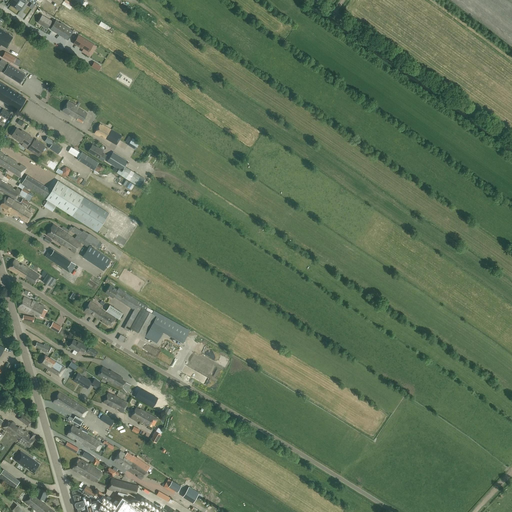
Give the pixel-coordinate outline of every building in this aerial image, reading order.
[(27,2),(24,0),(11,0),(9,3),(12,5),(12,6),(16,9),(17,8),(20,11),(27,2)] [(50,29),(67,40),(73,31),(56,20),(54,23),(51,22),(52,21),(42,15),(38,23),(42,25),(43,25),(48,28),(49,26),(51,27),(50,29)] [(103,28),(107,30),(109,26),(105,24),(106,24),(101,21),(99,25),(103,28)] [(0,46),(1,45),(6,48),(12,37),(9,35),(9,34),(0,29),(0,46)] [(78,35),(73,43),(83,49),(82,51),(87,54),(90,49),(93,51),(96,46),(78,35)] [(2,57),(14,63),(17,58),(5,52),(2,57)] [(0,61),(0,71),(1,72),(2,70),(4,71),(3,73),(20,84),(20,83),(19,83),(25,74),(26,75),(26,74),(1,59),(0,61)] [(0,99),(18,111),(26,99),(21,95),(17,92),(17,93),(10,89),(10,88),(6,86),(0,82),(0,99)] [(82,123),(87,114),(78,108),(78,107),(68,101),(62,111),(69,115),(69,114),(72,116),(77,119),(77,120),(82,123)] [(7,119),(10,113),(3,108),(0,112),(0,122),(2,119),(1,118),(2,116),(7,119)] [(16,126),(25,129),(27,124),(18,121),(16,126)] [(112,130),(100,123),(95,133),(99,136),(101,135),(103,136),(103,137),(116,145),(122,136),(113,131),(113,130),(112,129),(112,130)] [(28,147),(34,138),(22,130),(21,131),(16,128),(12,135),(15,137),(14,138),(24,145),(28,147)] [(45,146),(34,138),(28,147),(32,150),(31,151),(39,156),(45,146)] [(128,140),(124,138),(121,145),(134,151),(138,142),(129,138),(128,140)] [(96,147),(92,145),(88,151),(92,154),(103,161),(106,155),(102,153),(103,151),(97,147),(96,147)] [(81,153),(71,147),(68,152),(78,158),(77,159),(94,170),(93,172),(97,175),(98,173),(100,170),(103,173),(106,168),(102,166),(98,164),(98,162),(82,152),(81,153)] [(20,166),(16,164),(17,162),(0,151),(0,164),(21,177),(26,168),(21,165),(20,166)] [(113,152),(107,162),(122,171),(128,161),(113,152)] [(66,167),(61,169),(62,174),(67,176),(70,173),(70,169),(66,167)] [(134,172),(131,170),(125,178),(129,180),(134,172)] [(48,188),(27,175),(21,184),(46,199),(52,190),(48,188)] [(0,192),(3,194),(6,193),(16,199),(19,195),(21,190),(17,188),(16,190),(13,188),(13,187),(7,184),(7,183),(0,179),(0,192)] [(52,190),(46,199),(72,215),(97,232),(109,213),(84,197),(58,181),(54,186),(52,190)] [(6,196),(0,206),(6,211),(6,210),(9,212),(15,215),(21,205),(16,202),(17,201),(8,196),(8,197),(6,196)] [(44,206),(52,211),(56,206),(47,200),(44,206)] [(21,205),(15,215),(17,217),(18,216),(21,218),(21,219),(28,223),(28,221),(33,214),(26,209),(26,208),(21,205)] [(78,253),(82,246),(80,245),(80,242),(53,225),(47,235),(67,248),(68,247),(71,249),(70,250),(75,253),(76,252),(78,253)] [(73,227),(71,226),(69,229),(95,246),(99,240),(89,233),(89,234),(83,230),(82,231),(74,226),(73,227)] [(111,240),(117,243),(122,233),(119,231),(115,237),(113,236),(111,240)] [(90,245),(82,257),(103,271),(111,259),(90,245)] [(70,273),(76,265),(51,248),(45,256),(70,273)] [(21,265),(19,264),(19,262),(15,259),(9,269),(34,284),(39,275),(40,275),(38,274),(22,264),(21,265)] [(47,273),(42,281),(51,287),(56,279),(47,273)] [(130,327),(145,336),(157,342),(163,331),(183,342),(189,331),(147,308),(148,306),(139,301),(119,288),(117,290),(110,285),(105,292),(112,297),(111,297),(113,298),(113,297),(134,310),(124,328),(128,331),(130,327)] [(25,310),(29,312),(35,301),(33,300),(32,301),(24,297),(18,308),(25,311),(25,310)] [(45,306),(35,301),(29,312),(34,315),(35,314),(38,315),(38,317),(39,317),(39,316),(43,318),(47,310),(44,308),(45,306)] [(97,318),(101,310),(99,308),(99,307),(91,301),(84,311),(89,315),(90,314),(97,318)] [(122,313),(114,308),(110,305),(106,310),(111,314),(119,319),(122,313)] [(101,310),(97,318),(99,320),(100,319),(102,320),(102,322),(108,325),(113,318),(105,312),(101,310)] [(53,322),(50,327),(55,331),(58,332),(61,327),(59,325),(53,322)] [(68,345),(74,349),(74,350),(77,352),(79,349),(83,352),(87,346),(79,341),(78,342),(73,339),(71,343),(70,342),(68,345)] [(44,345),(37,342),(35,347),(41,349),(41,350),(46,353),(47,351),(50,353),(52,351),(53,352),(55,349),(49,346),(44,343),(44,345)] [(95,357),(98,352),(89,346),(86,352),(95,357)] [(60,376),(65,368),(45,355),(40,364),(60,376)] [(169,366),(177,369),(179,363),(171,360),(169,366)] [(110,371),(103,367),(97,376),(126,392),(131,385),(126,382),(122,380),(123,378),(110,370),(110,371)] [(196,368),(190,375),(195,379),(201,373),(196,368)] [(69,372),(66,378),(72,381),(75,375),(69,372)] [(91,382),(78,373),(74,380),(78,383),(78,382),(81,384),(80,384),(84,387),(85,385),(88,386),(87,387),(88,388),(91,382)] [(94,379),(92,383),(94,385),(93,386),(96,388),(99,384),(100,382),(94,379)] [(158,397),(140,388),(135,396),(153,406),(158,397)] [(123,413),(128,403),(118,398),(108,392),(103,402),(116,409),(117,408),(120,409),(119,411),(123,413)] [(88,410),(59,393),(53,402),(58,405),(59,404),(61,405),(62,406),(72,413),(74,411),(84,417),(88,410)] [(140,421),(145,412),(140,409),(136,407),(130,417),(137,421),(139,420),(140,421)] [(18,418),(29,427),(32,423),(25,416),(27,414),(23,411),(18,418)] [(145,412),(140,421),(149,426),(150,423),(154,425),(158,418),(154,416),(145,412)] [(11,423),(8,420),(3,427),(19,440),(29,447),(35,438),(34,437),(35,435),(32,433),(30,435),(27,433),(28,433),(25,431),(24,431),(22,430),(22,429),(19,426),(17,427),(15,426),(16,424),(13,422),(11,423)] [(82,431),(73,426),(67,435),(72,439),(73,437),(76,439),(76,440),(88,447),(89,446),(91,448),(92,447),(99,450),(101,446),(99,444),(101,442),(87,434),(87,433),(88,432),(89,431),(83,428),(82,431)] [(157,441),(161,434),(155,430),(152,435),(153,436),(152,438),(151,437),(150,439),(155,442),(156,440),(157,441)] [(84,451),(82,456),(92,462),(94,457),(84,451)] [(127,469),(136,457),(133,455),(133,456),(127,452),(126,454),(121,451),(113,461),(118,464),(119,463),(122,465),(121,465),(127,470),(127,469)] [(21,452),(15,460),(19,463),(26,467),(27,467),(29,469),(34,472),(39,464),(37,462),(21,452)] [(146,464),(136,457),(127,469),(134,474),(135,473),(138,474),(137,476),(141,479),(148,470),(144,467),(146,464)] [(83,475),(89,464),(82,459),(81,460),(79,459),(72,469),(77,472),(78,471),(81,472),(80,473),(83,475)] [(89,464),(83,475),(94,482),(95,481),(97,482),(103,473),(90,465),(90,464),(89,464)] [(109,467),(105,472),(113,477),(116,472),(109,467)] [(0,479),(14,489),(20,481),(3,469),(0,473),(0,479)] [(135,495),(138,486),(112,479),(108,489),(115,491),(115,489),(119,490),(119,491),(127,493),(128,492),(131,493),(131,494),(135,495)] [(181,486),(172,481),(169,486),(165,484),(164,487),(173,492),(174,490),(177,492),(181,486)] [(84,488),(80,486),(79,487),(94,497),(97,492),(89,486),(88,488),(86,486),(84,488)] [(199,492),(189,486),(183,496),(193,503),(199,492)] [(38,487),(37,490),(39,492),(37,497),(37,498),(39,499),(39,498),(43,500),(46,492),(46,491),(41,488),(41,489),(38,487)] [(177,511),(174,510),(172,511),(146,511),(122,496),(111,511),(99,511),(96,502),(87,504),(86,500),(87,500),(86,499),(87,499),(87,498),(89,495),(83,491),(82,492),(78,490),(72,491),(73,495),(75,502),(76,506),(77,507),(78,511),(177,511)] [(29,494),(23,501),(25,503),(29,506),(30,504),(32,507),(33,508),(34,509),(38,511),(54,511),(39,499),(37,498),(32,495),(29,494)]
